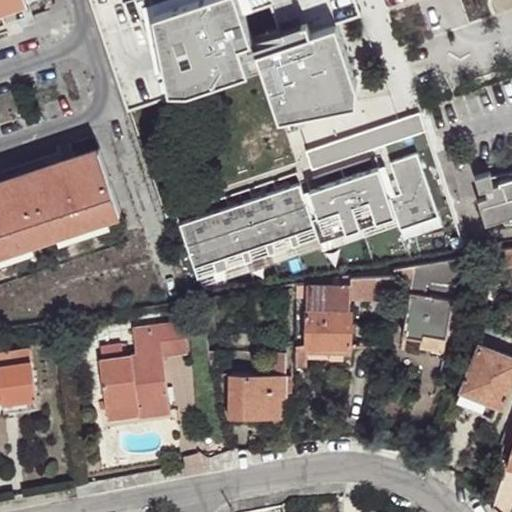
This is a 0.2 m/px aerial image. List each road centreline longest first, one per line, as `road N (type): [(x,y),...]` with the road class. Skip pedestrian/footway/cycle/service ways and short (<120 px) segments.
road 1 (residential): [(77,0),(173,287)]
road 2 (residential): [(452,511),(427,492),(364,468),(190,495)]
